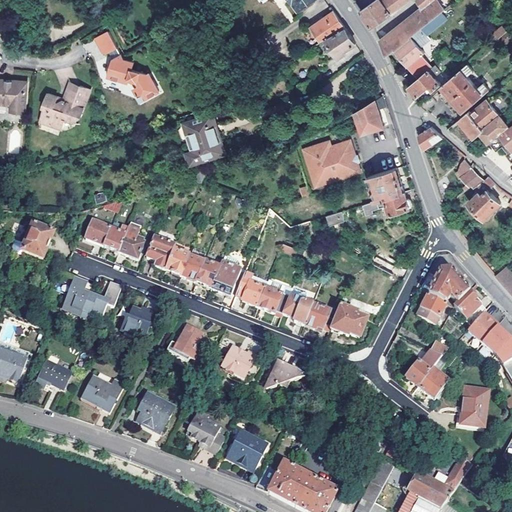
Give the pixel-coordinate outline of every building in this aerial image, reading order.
[(293,0),(300,10),(314,0),(293,0)] [(407,0),(376,0),(361,11),(372,28),(391,14),(390,12),(407,0)] [(414,34),(421,28),(451,3),(447,0),(446,0),(442,4),(439,0),(417,0),(423,7),(382,41),(388,55),(396,49),(412,35),(414,34)] [(326,40),(346,28),(334,11),(311,27),(323,43),(327,41),(326,40)] [(504,24),(491,35),(495,39),(507,29),(504,24)] [(326,40),(327,41),(339,57),(341,57),(348,53),(346,51),(357,44),(346,28),(326,40)] [(421,28),(414,34),(418,38),(424,32),(421,28)] [(498,40),(502,45),(511,36),(511,33),(509,30),(498,40)] [(132,69),(133,62),(122,59),(109,31),(96,38),(102,51),(108,53),(110,52),(113,59),(109,75),(128,80),(129,76),(137,78),(139,83),(134,86),(139,98),(158,90),(149,72),(147,73),(132,69)] [(420,78),(433,67),(423,55),(425,53),(412,35),(396,49),(420,78)] [(433,67),(420,78),(411,86),(416,93),(418,96),(431,86),(434,89),(441,83),(436,75),(441,71),(438,67),(443,63),(443,64),(452,57),(449,52),(433,67)] [(489,88),(484,82),(478,86),(468,75),(474,70),(468,63),(449,80),(443,85),(446,89),(439,95),(455,113),(463,107),(465,110),(490,89),(489,88)] [(64,76),(63,87),(65,87),(75,80),(75,78),(64,76)] [(56,100),(56,94),(46,93),(45,108),(46,108),(44,128),(65,130),(67,120),(69,118),(76,119),(77,111),(79,111),(82,112),(86,79),(75,78),(75,80),(65,87),(63,87),(62,95),(62,97),(59,101),(56,100)] [(15,118),(20,114),(23,114),(28,84),(0,79),(0,104),(9,106),(9,112),(11,113),(15,118)] [(487,79),(484,82),(489,88),(493,85),(487,79)] [(303,93),(306,102),(320,97),(318,88),(303,93)] [(383,95),(376,99),(379,109),(386,107),(383,95)] [(421,105),(427,110),(437,101),(432,95),(421,105)] [(355,112),(358,120),(363,134),(385,126),(376,99),(355,112)] [(483,131),(502,115),(508,110),(502,104),(497,108),(488,99),(472,112),(471,110),(449,129),(467,144),(483,131)] [(346,125),(358,120),(355,112),(348,116),(344,119),(346,125)] [(190,166),(226,154),(212,114),(186,123),(196,151),(186,154),(190,166)] [(502,115),(483,131),(491,140),(510,125),(502,115)] [(444,137),(433,126),(420,134),(424,150),(444,137)] [(511,126),(502,135),(511,148),(511,126)] [(511,148),(502,135),(491,144),(497,152),(503,147),(508,153),(504,156),(511,165),(511,163),(511,148)] [(303,149),(316,186),(360,171),(350,139),(330,145),(329,140),(303,149)] [(457,173),(461,177),(471,167),(467,163),(457,173)] [(295,167),(304,198),(311,196),(301,165),(295,167)] [(471,167),(461,177),(468,183),(472,187),(473,186),(475,188),(485,180),(471,167)] [(378,200),(405,191),(397,168),(378,174),(369,177),(377,201),(378,200)] [(485,180),(475,188),(479,193),(470,202),(485,219),(501,202),(488,189),(495,183),(489,177),(485,180)] [(162,184),(159,186),(170,191),(175,178),(162,184)] [(405,191),(378,200),(377,201),(376,201),(366,204),(369,215),(376,212),(376,210),(388,206),(391,215),(411,209),(410,207),(412,207),(412,206),(413,205),(411,200),(409,199),(408,200),(405,191)] [(104,192),(94,195),(97,203),(106,200),(104,192)] [(327,217),(330,227),(346,222),(343,212),(336,214),(327,217)] [(104,248),(111,231),(93,224),(86,241),(104,248)] [(131,224),(127,234),(137,238),(141,228),(131,224)] [(32,227),(22,254),(43,262),(53,235),(32,227)] [(111,231),(104,248),(119,254),(126,236),(111,231)] [(126,236),(119,254),(137,262),(145,244),(143,244),(144,241),(137,238),(127,234),(126,236)] [(166,272),(174,251),(175,247),(155,239),(147,259),(157,264),(155,268),(165,273),(166,272)] [(284,246),(282,251),(297,256),(299,251),(284,246)] [(181,279),(189,258),(189,257),(174,251),(166,272),(172,274),(171,275),(181,279)] [(222,265),(238,272),(241,267),(239,263),(225,257),(222,265)] [(394,275),(398,267),(377,257),(373,265),(394,275)] [(197,285),(205,265),(189,258),(181,279),(197,285)] [(212,291),(220,269),(205,264),(205,265),(197,285),(212,291)] [(220,269),(212,291),(231,299),(242,273),(238,272),(222,265),(220,269)] [(511,272),(507,266),(495,276),(511,292),(511,294),(511,272)] [(428,296),(445,305),(451,298),(457,305),(471,292),(451,271),(440,273),(428,296)] [(259,309),(266,290),(251,284),(253,277),(245,274),(236,297),(243,300),(242,303),(259,309)] [(107,308),(115,311),(124,288),(112,283),(104,301),(84,293),(88,284),(75,278),(62,310),(81,317),(80,320),(81,321),(83,315),(101,323),(107,308)] [(283,316),(290,300),(282,297),(286,288),(269,282),(266,290),(259,309),(275,316),(282,319),(283,316)] [(307,294),(294,289),(291,298),(304,303),(307,294)] [(471,292),(457,305),(453,309),(467,320),(473,315),(479,320),(486,311),(476,302),(478,300),(471,292)] [(445,305),(428,296),(417,318),(435,327),(446,306),(445,305)] [(305,328),(313,307),(304,303),(291,298),(290,300),(283,316),(295,321),(294,324),(305,328)] [(331,330),(337,316),(313,307),(305,328),(316,332),(317,330),(323,332),(325,327),(331,330)] [(133,338),(132,340),(135,341),(136,339),(145,343),(150,330),(149,329),(155,315),(148,312),(146,315),(132,309),(122,333),(125,335),(133,338)] [(333,335),(338,337),(341,338),(341,336),(349,340),(350,338),(360,342),(367,324),(362,321),(363,318),(340,309),(337,316),(331,330),(330,332),(333,333),(332,335),(333,335)] [(489,322),(482,316),(465,336),(480,348),(494,331),(486,324),(489,322)] [(497,329),(489,322),(486,324),(494,331),(497,329)] [(192,356),(197,348),(202,339),(209,343),(212,337),(189,325),(179,343),(174,340),(168,350),(190,361),(190,360),(191,360),(192,356)] [(335,344),(338,337),(333,335),(330,342),(335,344)] [(451,346),(460,352),(472,360),(476,355),(459,343),(456,340),(451,346)] [(1,343),(0,345),(0,350),(11,355),(13,347),(1,343)] [(442,359),(449,350),(435,343),(430,352),(432,353),(442,359)] [(460,352),(451,346),(449,350),(442,359),(433,369),(443,377),(451,366),(450,365),(460,352)] [(0,375),(8,378),(20,382),(26,363),(27,361),(27,360),(29,353),(13,347),(11,355),(0,350),(0,375)] [(245,383),(257,359),(249,355),(247,357),(235,350),(223,372),(245,383)] [(433,369),(442,359),(432,353),(422,365),(419,363),(407,379),(419,388),(433,369)] [(41,379),(52,384),(65,390),(73,373),(48,361),(41,379)] [(279,387),(285,390),(289,383),(304,378),(277,364),(265,388),(265,391),(279,387)] [(443,377),(433,369),(419,388),(429,396),(427,398),(433,403),(435,400),(436,401),(450,382),(443,377)] [(49,391),(52,384),(41,379),(37,386),(49,391)] [(98,407),(98,409),(111,415),(126,386),(115,381),(111,389),(93,379),(82,399),(98,407)] [(460,427),(484,430),(489,393),(465,389),(460,427)] [(156,398),(147,393),(137,411),(140,412),(135,422),(160,435),(165,426),(166,427),(176,409),(167,404),(168,403),(157,397),(156,398)] [(96,411),(98,409),(98,407),(82,399),(80,403),(96,411)] [(194,433),(192,437),(202,442),(205,444),(203,447),(218,455),(226,439),(219,434),(222,427),(208,420),(210,416),(200,410),(189,431),(194,433)] [(246,467),(245,468),(255,473),(269,445),(242,430),(231,450),(233,451),(229,458),(246,467)] [(226,458),(245,468),(246,467),(229,458),(233,451),(231,450),(226,458)] [(468,464),(471,460),(465,455),(462,459),(468,464)] [(395,466),(384,461),(356,511),(386,511),(399,487),(387,481),(395,466)] [(326,511),(338,491),(284,462),(268,493),(268,494),(293,506),(303,511),(326,511)] [(401,511),(438,511),(443,506),(453,493),(453,492),(424,476),(414,471),(412,474),(405,489),(412,493),(401,511)]
